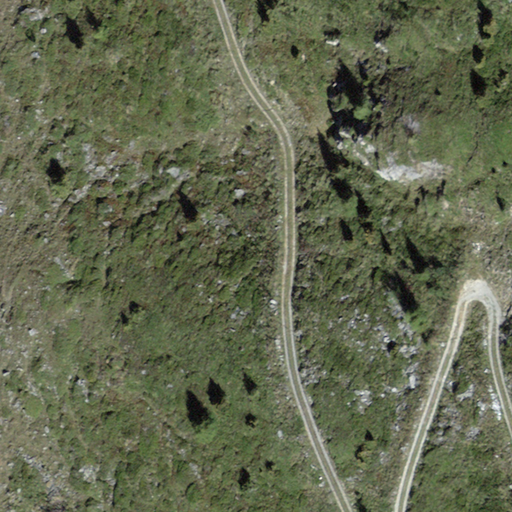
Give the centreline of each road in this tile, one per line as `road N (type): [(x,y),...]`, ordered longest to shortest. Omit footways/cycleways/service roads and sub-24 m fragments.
road 1 (track): [(217,0),(241,67),(287,148),(290,354),(347,511)]
road 2 (track): [(399,511),(471,293),(489,296),(493,306),(496,372),(511,422)]
